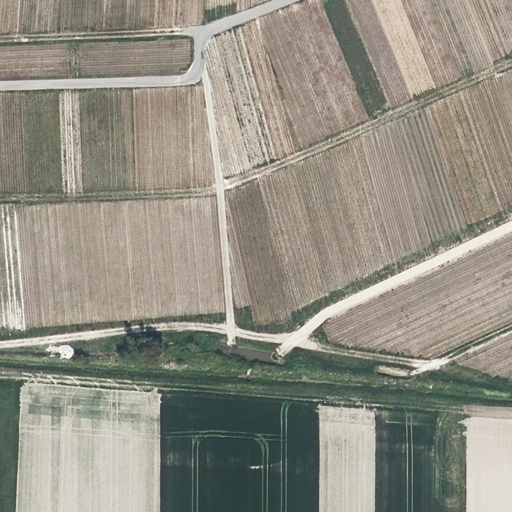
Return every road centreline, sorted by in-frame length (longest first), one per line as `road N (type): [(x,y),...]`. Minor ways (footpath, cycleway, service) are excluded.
road 1 (track): [(0,196),(206,193),(511,60)]
road 2 (track): [(0,341),(229,328),(437,363),(511,328)]
road 3 (track): [(511,410),(0,375)]
road 4 (unclassified): [(0,85),(181,79),(196,66),(202,31),(278,0)]
road 5 (track): [(229,328),(218,189),(196,66)]
road 6 (track): [(287,339),(321,300),(511,214)]
road 7 (track): [(0,35),(202,31)]
